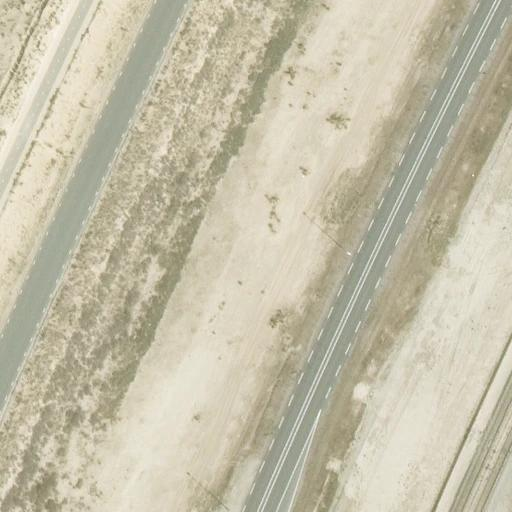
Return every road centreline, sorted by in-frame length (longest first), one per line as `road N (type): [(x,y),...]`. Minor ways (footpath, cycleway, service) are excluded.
road 1 (secondary): [(498,0),(260,511)]
road 2 (unclassified): [(173,0),(0,378)]
